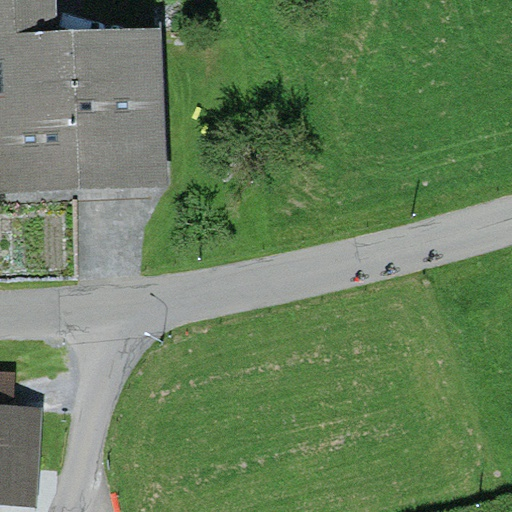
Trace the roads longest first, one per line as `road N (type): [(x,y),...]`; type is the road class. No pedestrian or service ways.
road 1 (unclassified): [(511,218),(317,271),(116,308)]
road 2 (residential): [(66,511),(116,308)]
